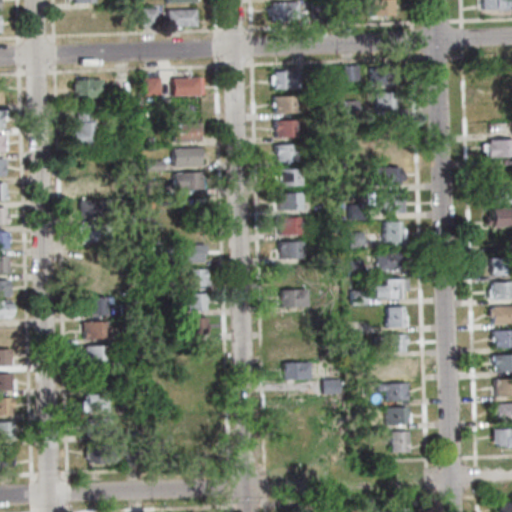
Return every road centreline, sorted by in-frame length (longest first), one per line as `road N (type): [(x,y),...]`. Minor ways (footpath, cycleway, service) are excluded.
road 1 (residential): [(511,35),(0,56)]
road 2 (residential): [(247,511),(230,0)]
road 3 (residential): [(451,511),(434,0)]
road 4 (residential): [(49,511),(32,0)]
road 5 (residential): [(264,485),(0,495)]
road 6 (track): [(426,479),(264,485)]
